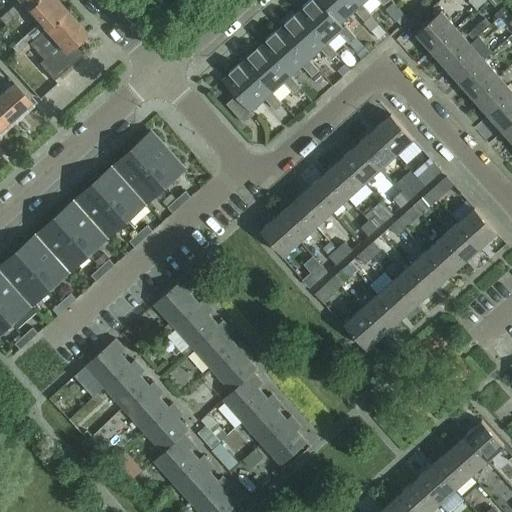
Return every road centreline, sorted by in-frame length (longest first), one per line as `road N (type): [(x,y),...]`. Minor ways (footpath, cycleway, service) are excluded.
road 1 (residential): [(511,198),(387,65),(257,179),(244,164)]
road 2 (residential): [(56,335),(244,164)]
road 3 (residential): [(161,71),(0,213)]
road 4 (residential): [(244,164),(161,71)]
